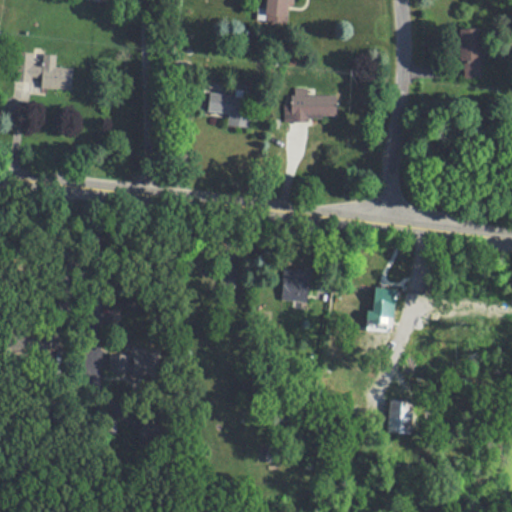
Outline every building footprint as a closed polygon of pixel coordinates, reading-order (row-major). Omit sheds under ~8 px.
[(266,0),(266,9),(259,9),(259,22),(291,23),(291,0),(266,0)] [(17,80),(40,81),(40,87),(72,88),(73,67),(55,66),(56,54),(42,53),(41,63),(35,62),(35,52),(18,51),(17,80)] [(293,118),(338,118),(338,94),(309,94),(309,88),(294,88),(293,118)] [(257,97),(210,93),(208,111),(229,113),(228,125),(254,127),(257,97)] [(309,269),(283,269),(283,300),(309,300),(309,269)] [(109,355),(109,373),(138,373),(138,355),(109,355)] [(415,400),(391,399),(389,433),(414,434),(415,400)]
